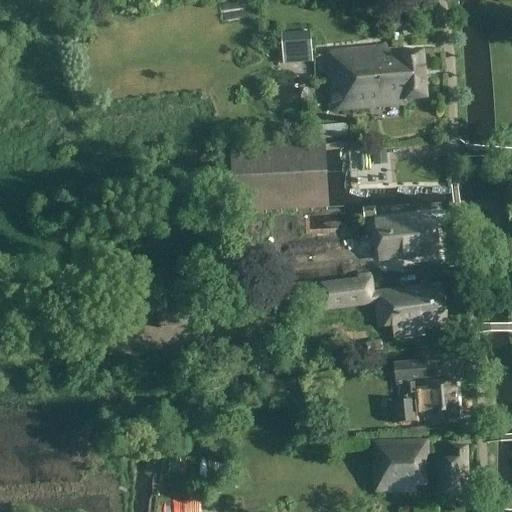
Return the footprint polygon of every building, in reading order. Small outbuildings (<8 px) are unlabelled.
[(392,22),(393,32),(406,31),(405,21),(392,22)] [(281,35),(282,56),(311,54),(309,33),(281,35)] [(427,99),(422,52),(386,55),(385,48),(328,53),(333,111),(387,106),(388,108),(404,106),(404,101),(427,99)] [(70,72),(94,67),(92,57),(67,62),(70,72)] [(328,210),(325,151),(324,140),(230,145),(233,214),(328,210)] [(438,256),(434,220),(429,221),(428,216),(376,221),(380,262),(438,256)] [(446,325),(441,286),(371,294),(369,275),(357,277),(357,281),(320,286),(323,310),(375,303),(378,329),(392,327),(394,340),(423,336),(422,329),(446,325)] [(214,313),(233,312),(234,321),(259,318),(258,306),(233,309),(232,305),(225,305),(224,287),(211,288),(214,313)] [(309,287),(281,290),(282,303),(311,299),(309,287)] [(208,324),(205,300),(156,306),(159,329),(208,324)] [(365,344),(367,357),(382,354),(382,352),(395,351),(395,345),(381,346),(380,341),(365,344)] [(393,424),(457,418),(454,381),(425,383),(423,363),(393,365),(395,383),(417,382),(418,395),(406,396),(406,405),(391,407),(393,424)] [(321,426),(305,428),(307,444),(323,442),(321,426)] [(427,486),(426,443),(407,442),(373,444),(374,493),(415,492),(415,486),(427,486)] [(466,463),(466,448),(452,448),(452,462),(438,462),(438,494),(464,494),(464,463),(466,463)] [(186,478),(185,459),(164,460),(165,479),(186,478)]
